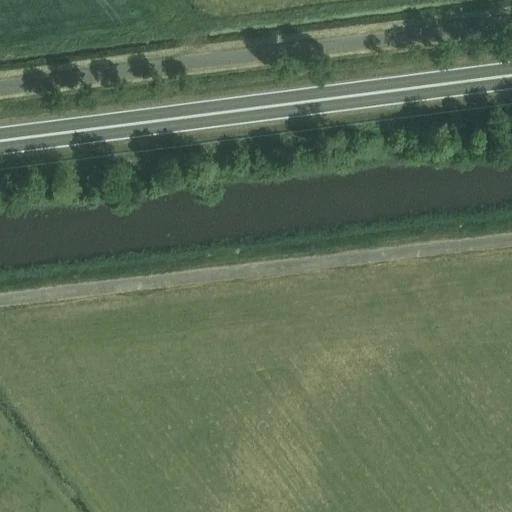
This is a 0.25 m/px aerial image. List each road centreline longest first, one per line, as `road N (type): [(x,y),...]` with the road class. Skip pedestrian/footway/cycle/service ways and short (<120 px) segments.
road 1 (trunk): [(0,140),(511,74)]
road 2 (unclassified): [(0,87),(511,21)]
road 3 (unclassified): [(0,301),(511,241)]
